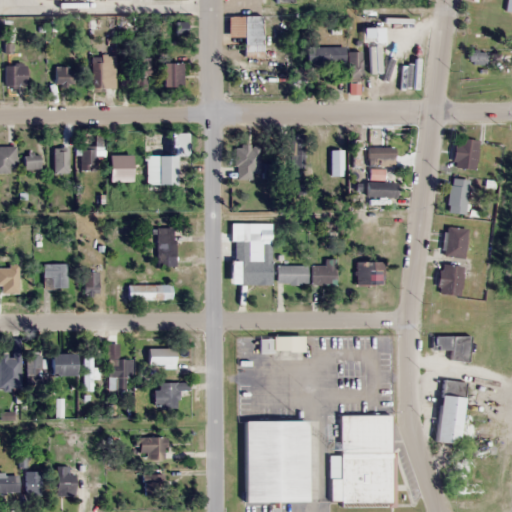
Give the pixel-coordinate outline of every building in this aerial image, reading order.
[(262,15),(226,15),(226,37),(243,37),(243,56),(262,56),(262,15)] [(306,64),(342,64),(342,46),(306,46),(306,64)] [(485,50),(467,49),(466,63),(485,63),(485,50)] [(360,50),(346,50),(346,77),(360,77),(360,50)] [(89,87),(103,87),(103,56),(89,56),(89,87)] [(129,89),(147,89),(147,57),(129,57),(129,89)] [(161,85),(180,85),(180,61),(161,61),(161,85)] [(3,85),(24,85),(24,63),(3,63),(3,85)] [(74,85),(73,64),(53,64),(53,85),(74,85)] [(290,84),(307,84),(307,68),(290,68),(290,84)] [(143,183),(174,184),(174,154),(187,155),(187,131),(163,131),(163,154),(144,154),(143,183)] [(289,167),(304,167),(304,134),(289,134),(289,167)] [(476,139),(454,137),(451,167),(474,169),(476,139)] [(0,172),(13,172),(13,145),(0,145),(0,172)] [(235,145),(235,178),(259,178),(259,145),(235,145)] [(366,163),(393,163),(393,146),(366,146),(366,163)] [(95,170),(95,147),(79,147),(79,170),(95,170)] [(52,166),(67,166),(67,150),(52,150),(52,166)] [(23,152),(23,171),(39,171),(39,152),(23,152)] [(463,213),(468,180),(450,177),(444,209),(463,213)] [(364,196),(395,196),(395,181),(364,181),(364,196)] [(463,257),(465,228),(444,226),(442,255),(463,257)] [(155,227),(155,266),(174,266),(174,227),(155,227)] [(271,243),(261,243),(261,260),(248,260),(248,240),(234,240),(234,283),(270,284),(271,243)] [(334,284),(334,258),(323,258),(323,265),(310,265),(310,284),(334,284)] [(0,285),(18,286),(18,267),(7,267),(7,260),(0,259),(0,285)] [(355,283),(382,283),(382,261),(355,261),(355,283)] [(455,297),(464,268),(442,261),(433,290),(455,297)] [(42,263),(42,288),(65,288),(65,263),(42,263)] [(306,265),(276,265),(276,283),(306,283),(306,265)] [(81,294),(96,294),(96,271),(81,271),(81,294)] [(169,300),(169,284),(126,284),(126,300),(169,300)] [(301,336),(257,336),(257,352),(301,352),(301,336)] [(468,360),(468,336),(430,336),(430,349),(448,349),(448,360),(468,360)] [(130,376),(131,359),(116,358),(117,344),(106,344),(106,390),(124,390),(124,376),(130,376)] [(172,348),(146,348),(146,365),(172,366),(172,348)] [(0,387),(19,387),(19,353),(0,353),(0,387)] [(26,383),(40,383),(40,353),(26,353),(26,383)] [(74,375),(74,353),(48,353),(48,375),(74,375)] [(83,391),(95,391),(95,356),(83,356),(83,391)] [(433,441),(457,444),(464,382),(440,379),(433,441)] [(178,408),(178,382),(153,382),(153,408),(178,408)] [(393,453),(388,452),(388,415),(338,414),(337,455),(328,455),(327,502),(392,503),(393,453)] [(241,507),(304,506),(303,423),(240,424),(241,507)] [(163,436),(134,436),(134,453),(149,453),(149,457),(163,457),(163,436)] [(72,465),(54,465),(54,495),(72,495),(72,465)] [(40,470),(24,470),(24,494),(40,494),(40,470)] [(0,494),(17,494),(17,473),(0,472),(0,494)] [(138,489),(161,489),(162,474),(138,474),(138,489)]
